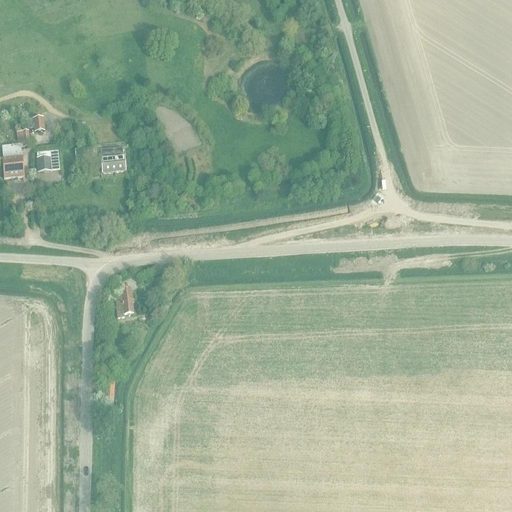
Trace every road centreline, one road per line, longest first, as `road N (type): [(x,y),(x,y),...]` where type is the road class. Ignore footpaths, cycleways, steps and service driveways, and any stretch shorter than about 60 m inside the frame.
road 1 (tertiary): [(103,276),(148,258),(395,242)]
road 2 (unclassified): [(395,242),(390,173),(338,0)]
road 3 (tertiary): [(83,511),(89,305),(103,276)]
